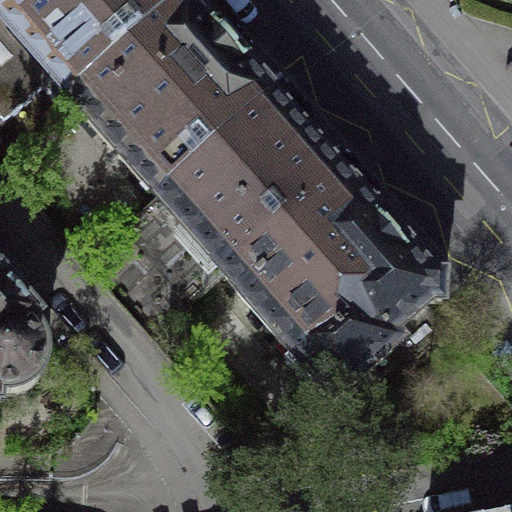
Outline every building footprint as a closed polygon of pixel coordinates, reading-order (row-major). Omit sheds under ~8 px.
[(69,104),(184,5),(182,3),(181,3),(178,0),(0,0),(0,127),(42,90),(61,112),(69,104)] [(158,202),(270,104),(266,99),(265,100),(245,78),(246,77),(244,74),(246,73),(229,53),(212,34),(210,35),(208,33),(207,34),(187,11),(188,10),(184,5),(69,104),(72,106),(73,105),(158,202)] [(224,277),(336,181),(303,143),(272,107),(273,107),(270,104),(158,202),(84,267),(150,342),(224,277)] [(354,200),(336,181),(224,277),(242,298),(241,298),(332,404),(396,350),(397,351),(398,351),(400,352),(402,352),(403,352),(405,352),(414,363),(447,334),(425,310),(440,297),(428,284),(427,285),(409,265),(410,263),(409,262),(411,261),(404,253),(403,255),(392,243),(382,231),(383,229),(377,222),(375,223),(374,222),(373,224),(358,207),(360,205),(354,200)] [(0,395),(3,396),(10,397),(16,396),(22,394),(27,392),(32,388),(36,384),(39,380),(42,375),(44,370),(45,364),(45,358),(44,353),(42,348),(40,343),(37,338),(33,333),(29,329),(37,322),(1,282),(0,283),(0,395)] [(511,348),(506,342),(490,356),(511,381),(511,348)]
